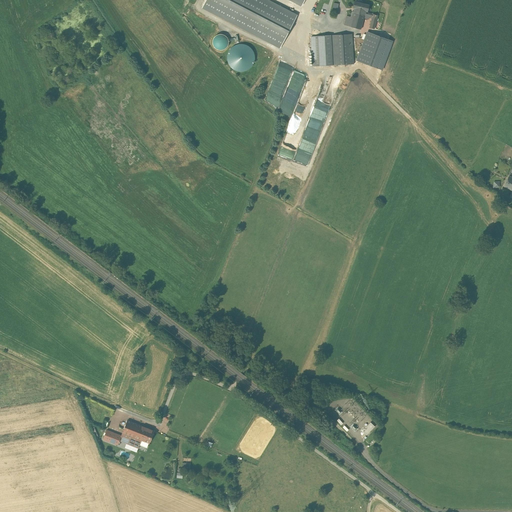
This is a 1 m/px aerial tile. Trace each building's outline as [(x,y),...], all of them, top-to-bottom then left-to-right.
[(206,0),(203,7),(210,11),(280,47),(296,16),(265,0),(206,0)] [(369,5),(354,2),(353,8),(354,8),(353,12),(364,15),(365,15),(365,12),(366,11),(367,11),(369,5)] [(321,23),(328,5),(324,4),(319,15),(314,13),(311,19),(321,23)] [(364,15),(353,12),(352,11),(351,17),(346,16),(344,25),(361,29),(364,18),(364,15)] [(378,15),(373,14),(372,18),(369,28),(374,29),(378,15)] [(217,32),(211,45),(223,50),(229,38),(217,32)] [(372,34),(367,32),(365,37),(362,46),(357,60),(382,70),(392,41),(372,34)] [(352,34),(332,35),(334,65),(353,64),(352,46),(352,44),(352,38),(352,34)] [(330,35),(311,37),(312,66),(332,65),(331,51),(330,35)] [(365,37),(352,38),(352,44),(352,46),(362,46),(365,37)] [(231,71),(255,68),(251,43),(228,46),(231,71)] [(284,83),(287,84),(293,67),(279,63),(275,76),(282,78),(280,84),(284,85),(284,83)] [(511,176),(509,175),(503,186),(511,191),(511,190),(511,176)] [(342,412),(338,407),(334,410),(339,416),(342,412)] [(366,435),(374,426),(370,422),(366,426),(367,428),(363,432),(366,435)] [(152,432),(127,423),(124,433),(149,443),(152,432)] [(358,429),(353,423),(349,427),(354,432),(358,429)] [(149,443),(124,433),(121,442),(140,449),(141,446),(147,448),(149,443)] [(187,466),(190,466),(191,459),(184,458),(183,465),(187,466)]
